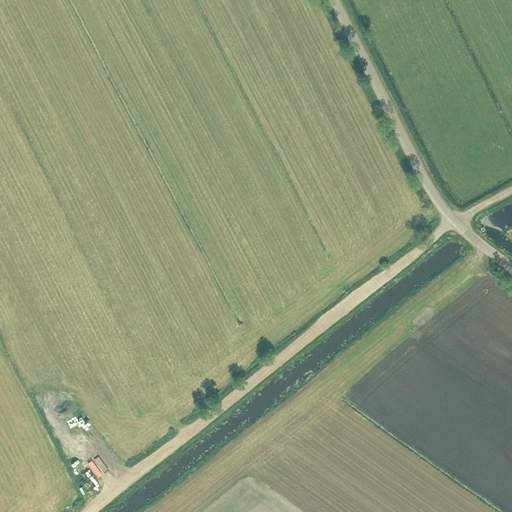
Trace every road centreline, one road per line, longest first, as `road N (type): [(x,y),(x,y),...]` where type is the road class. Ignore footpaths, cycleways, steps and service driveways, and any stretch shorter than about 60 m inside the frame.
road 1 (track): [(85,511),(453,220),(511,187)]
road 2 (unclassified): [(511,267),(433,198),(334,0)]
